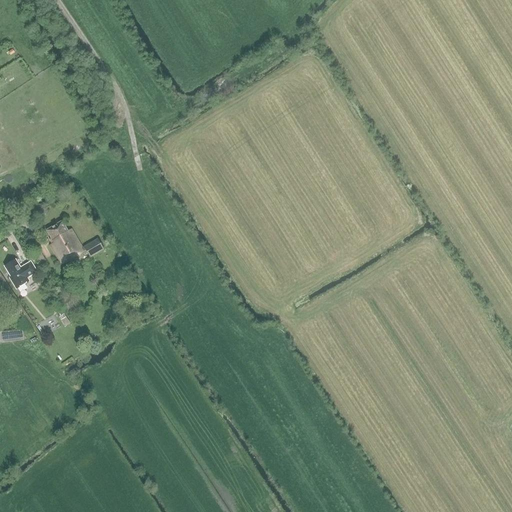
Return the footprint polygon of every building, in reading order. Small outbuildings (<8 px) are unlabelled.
[(50,245),(62,265),(84,251),(71,230),(68,232),(62,222),(46,231),(53,243),(50,245)] [(84,248),(91,258),(104,250),(97,240),(84,248)] [(10,278),(17,289),(29,281),(28,278),(38,272),(31,262),(21,268),(15,260),(4,267),(11,277),(10,278)] [(128,278),(124,273),(116,278),(120,284),(128,278)] [(8,295),(1,299),(6,306),(12,302),(8,295)] [(76,311),(70,302),(64,305),(70,315),(76,311)] [(12,316),(19,311),(14,303),(7,307),(12,316)] [(55,311),(58,317),(64,327),(70,324),(64,314),(61,308),(55,311)]
